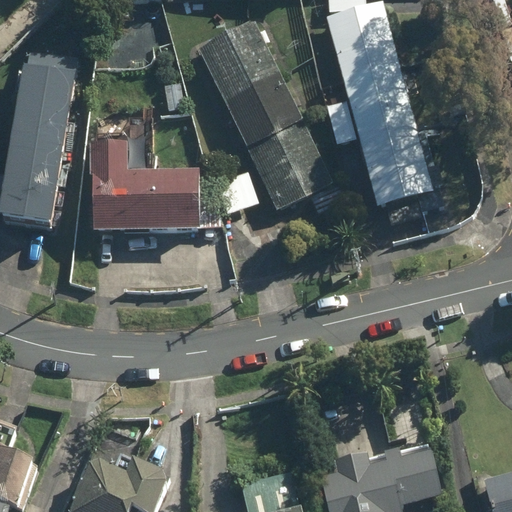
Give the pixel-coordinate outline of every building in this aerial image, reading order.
[(0,65),(2,68),(75,0),(27,0),(0,25),(0,65)] [(332,111),(342,148),(364,142),(384,213),(441,198),(390,7),(373,12),(371,0),(334,0),(333,23),(355,105),(332,111)] [(273,205),(279,217),(316,200),(326,221),(352,209),(263,27),(201,57),(258,173),(219,192),(234,224),(273,205)] [(0,213),(15,216),(14,222),(66,229),(89,67),(36,60),(20,176),(0,173),(0,213)] [(138,146),(102,146),(103,237),(213,236),(212,178),(138,178),(138,146)] [(0,448),(0,502),(25,511),(43,465),(0,448)] [(349,482),(327,487),(332,511),(412,511),(455,503),(446,457),(379,471),(376,458),(345,464),(349,482)] [(142,511),(161,511),(176,482),(144,467),(136,482),(100,465),(78,511),(137,511),(139,510),(142,511)] [(307,511),(300,477),(245,490),(250,511),(307,511)] [(511,511),(511,481),(491,486),(496,511),(511,511)]
